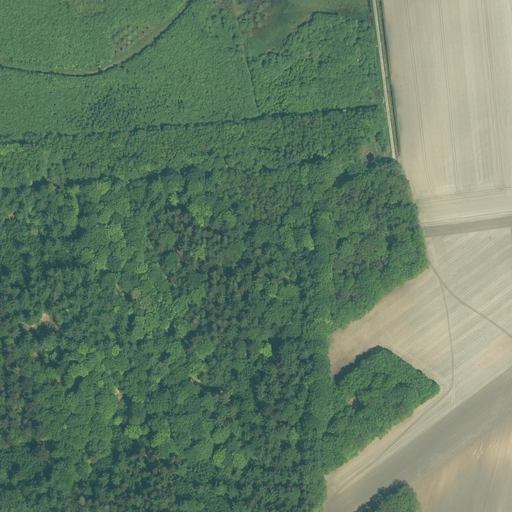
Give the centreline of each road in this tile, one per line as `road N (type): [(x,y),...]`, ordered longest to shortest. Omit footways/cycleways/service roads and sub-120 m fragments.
road 1 (track): [(326,204),(299,233),(276,298),(252,325),(187,370),(118,398),(72,511)]
road 2 (track): [(0,197),(323,172),(326,204)]
road 3 (track): [(326,204),(317,511)]
road 4 (unclassified): [(326,196),(391,163),(373,0)]
road 5 (track): [(70,511),(0,305)]
